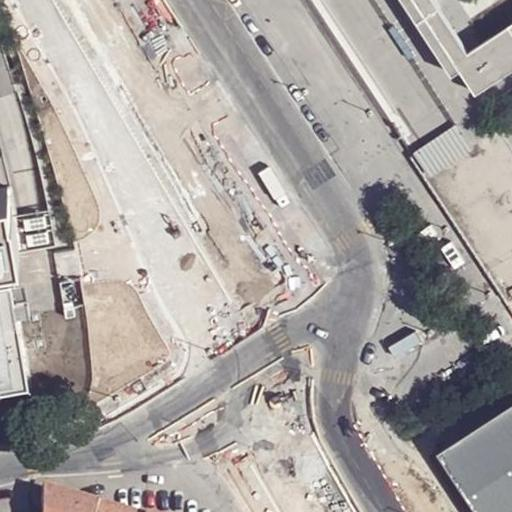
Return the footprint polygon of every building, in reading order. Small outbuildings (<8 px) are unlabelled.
[(511,0),(395,0),(464,103),(511,71),(511,0)] [(430,178),(478,146),(458,118),(411,149),(430,178)] [(0,255),(20,252),(9,186),(0,186),(0,255)] [(0,255),(0,443),(42,434),(60,428),(71,419),(80,409),(90,388),(91,354),(84,286),(77,242),(20,252),(0,255)] [(511,511),(511,402),(442,448),(481,511),(511,511)] [(96,511),(99,500),(45,484),(44,509),(44,511),(96,511)] [(139,511),(99,500),(96,511),(139,511)]
